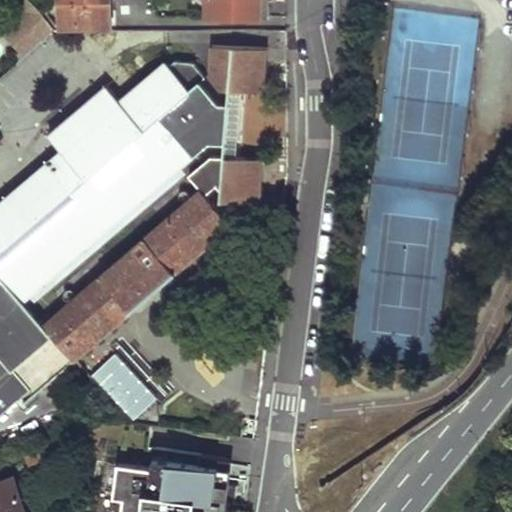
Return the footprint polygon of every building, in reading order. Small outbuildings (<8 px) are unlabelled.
[(9,0),(22,13),(8,26),(30,50),(55,27),(43,14),(30,0),(9,0)] [(44,0),(30,0),(43,14),(50,8),(44,0)] [(112,0),(66,0),(67,27),(112,27),(112,0)] [(206,0),(207,15),(264,16),(264,1),(270,0),(206,0)] [(88,35),(76,46),(108,84),(121,73),(88,35)] [(266,73),(267,46),(213,44),(212,75),(223,87),(252,88),(252,72),(266,73)] [(0,420),(75,358),(45,323),(27,301),(213,140),(229,140),(231,100),(221,100),(201,80),(206,75),(192,61),(174,59),(167,65),(165,62),(121,100),(107,83),(49,132),(69,157),(55,170),(47,161),(0,200),(0,420)] [(202,187),(206,193),(217,183),(231,199),(261,200),(262,169),(248,169),(249,156),(213,155),(190,174),(202,187)] [(202,187),(45,323),(75,358),(231,222),(206,193),(202,187)] [(86,362),(126,407),(148,386),(108,342),(86,362)] [(44,443),(25,450),(29,461),(48,453),(44,443)] [(154,454),(153,465),(119,461),(112,511),(222,511),(224,505),(225,506),(229,478),(231,461),(227,461),(227,455),(202,452),(201,460),(154,454)] [(0,511),(29,511),(15,474),(0,479),(0,511)]
